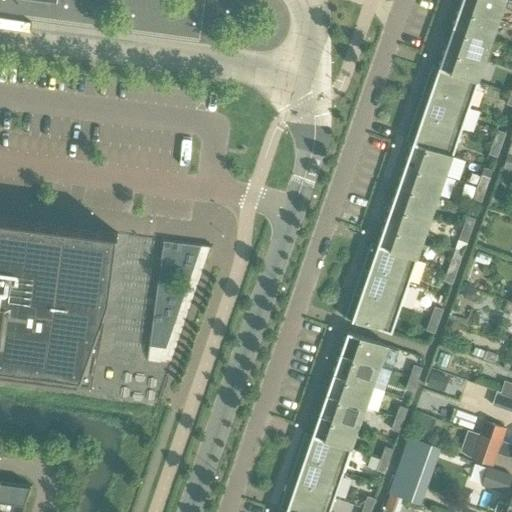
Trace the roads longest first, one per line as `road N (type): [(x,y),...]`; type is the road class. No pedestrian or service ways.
road 1 (residential): [(403,0),(231,511)]
road 2 (unclassified): [(319,144),(190,511)]
